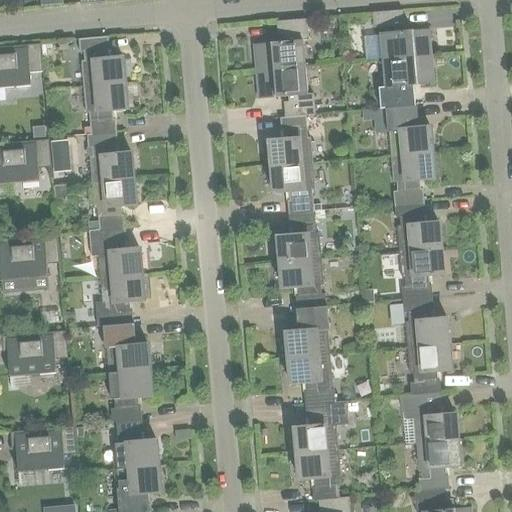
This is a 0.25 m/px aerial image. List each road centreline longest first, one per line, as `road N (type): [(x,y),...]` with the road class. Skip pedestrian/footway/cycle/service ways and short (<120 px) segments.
road 1 (residential): [(231,511),(184,13)]
road 2 (residential): [(511,249),(492,0)]
road 3 (residential): [(0,29),(184,13)]
road 4 (residential): [(184,13),(339,0)]
